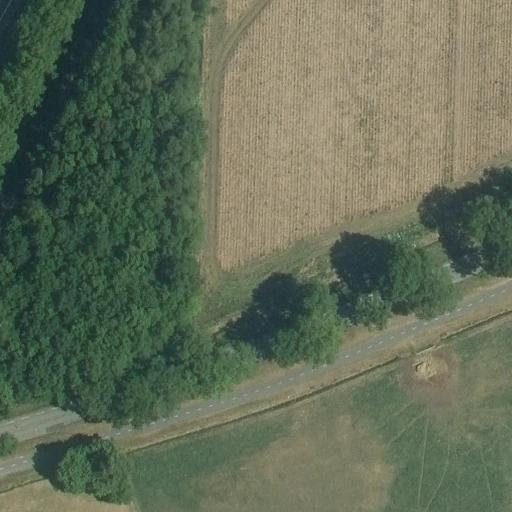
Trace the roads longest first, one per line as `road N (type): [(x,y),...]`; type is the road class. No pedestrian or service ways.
road 1 (tertiary): [(0,437),(253,354),(511,247)]
road 2 (track): [(0,217),(114,0)]
